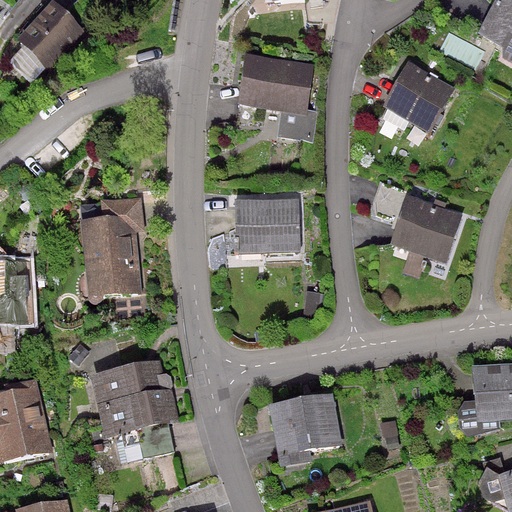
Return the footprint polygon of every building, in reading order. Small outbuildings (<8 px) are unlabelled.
[(511,0),(493,0),(475,35),(504,50),(500,59),(511,65),(511,0)] [(85,31),(55,3),(18,42),(48,70),(85,31)] [(312,65),(242,55),(235,107),(279,113),(276,138),(308,142),(312,112),(306,111),(312,65)] [(454,88),(407,63),(381,109),(429,135),(454,88)] [(407,193),(379,185),(372,208),(400,217),(390,248),(407,253),(400,276),(420,282),(427,261),(445,266),(461,215),(406,199),(407,193)] [(105,222),(83,225),(91,301),(114,298),(116,319),(151,316),(148,293),(143,293),(137,235),(146,234),(142,199),(103,203),(105,222)] [(300,201),(232,202),(233,255),(301,254),(300,201)] [(0,352),(15,352),(13,326),(34,325),(31,262),(4,264),(4,259),(0,254),(0,352)] [(161,363),(91,379),(105,441),(139,433),(145,459),(175,452),(170,428),(182,425),(170,375),(164,376),(161,363)] [(511,363),(467,368),(470,403),(462,404),(455,413),(458,442),(499,430),(499,424),(511,422),(511,363)] [(39,389),(0,398),(0,459),(1,466),(54,454),(39,389)] [(331,395),(266,407),(277,470),(310,464),(308,452),(340,446),(331,395)] [(394,422),(380,424),(383,446),(397,444),(394,422)] [(511,511),(511,472),(500,476),(485,469),(477,484),(481,500),(505,509),(505,511),(511,511)] [(69,511),(67,502),(21,511),(69,511)] [(371,511),(369,502),(320,511),(371,511)]
